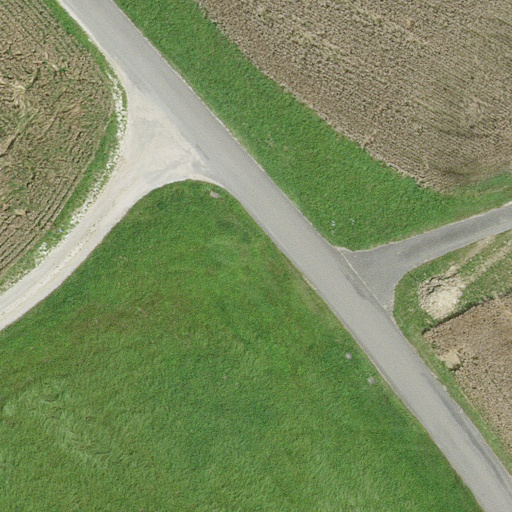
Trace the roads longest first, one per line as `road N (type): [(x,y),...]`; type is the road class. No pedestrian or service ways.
road 1 (unclassified): [(72,0),(337,283),(501,511)]
road 2 (track): [(0,318),(26,304),(185,122)]
road 3 (track): [(337,283),(511,217)]
